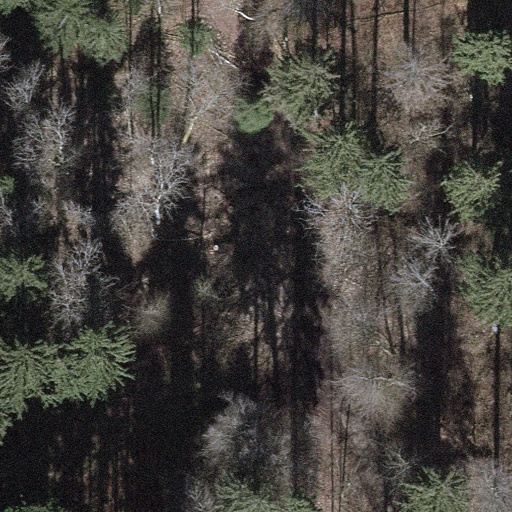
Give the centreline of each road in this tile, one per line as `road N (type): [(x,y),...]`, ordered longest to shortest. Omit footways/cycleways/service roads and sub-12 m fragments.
road 1 (track): [(225,0),(410,511)]
road 2 (track): [(354,345),(0,482)]
